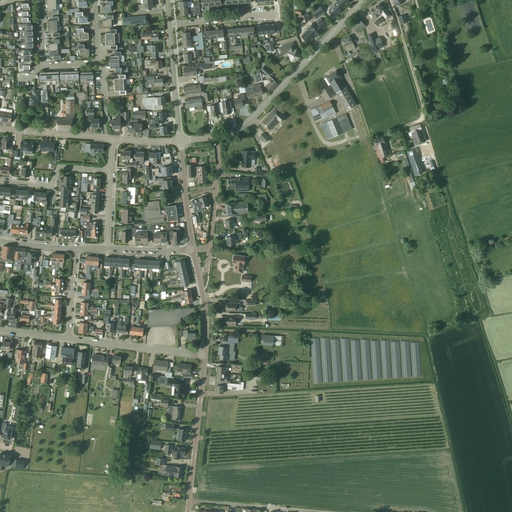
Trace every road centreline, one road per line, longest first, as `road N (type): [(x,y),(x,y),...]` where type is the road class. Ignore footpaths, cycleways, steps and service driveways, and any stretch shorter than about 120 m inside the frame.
road 1 (tertiary): [(216,138),(249,121),(363,0)]
road 2 (tertiary): [(190,500),(204,355)]
road 3 (residential): [(204,355),(68,339)]
road 4 (residential): [(312,511),(190,500)]
